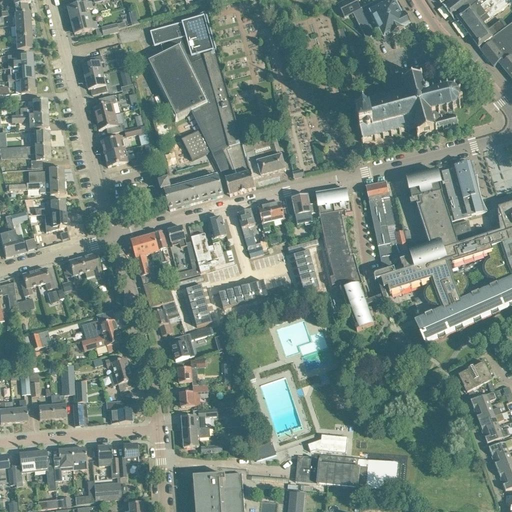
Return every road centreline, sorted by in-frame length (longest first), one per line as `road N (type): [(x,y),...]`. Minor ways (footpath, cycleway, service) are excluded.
road 1 (residential): [(502,511),(448,376),(387,324),(371,298),(354,176)]
road 2 (residential): [(112,239),(354,176)]
road 3 (residential): [(112,239),(51,0)]
road 4 (residential): [(157,429),(149,363),(112,239)]
road 5 (residential): [(354,176),(511,133)]
road 6 (residential): [(0,444),(157,429)]
road 7 (tertiary): [(511,112),(417,0)]
road 8 (residential): [(288,471),(160,461)]
